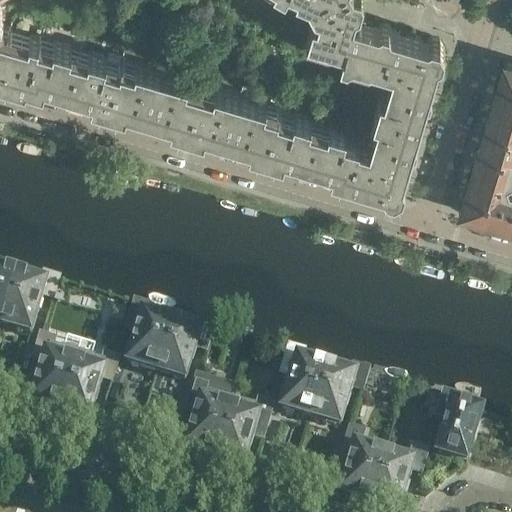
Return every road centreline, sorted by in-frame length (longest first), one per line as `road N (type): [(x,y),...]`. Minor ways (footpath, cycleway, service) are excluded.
road 1 (residential): [(0,99),(424,226)]
road 2 (tertiary): [(201,511),(0,448)]
road 3 (residential): [(485,31),(424,226)]
